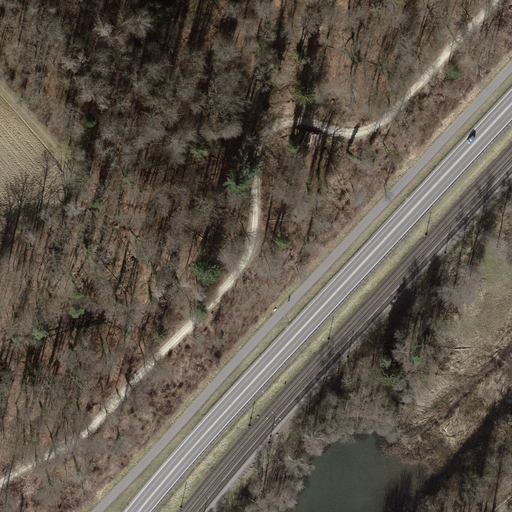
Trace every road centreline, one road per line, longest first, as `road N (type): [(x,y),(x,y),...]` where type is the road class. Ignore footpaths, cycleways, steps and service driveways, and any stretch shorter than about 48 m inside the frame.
road 1 (trunk): [(138,511),(511,103)]
road 2 (track): [(272,125),(258,138),(256,239),(245,266),(100,416),(63,448),(0,482)]
road 3 (track): [(500,0),(390,115),(369,130),(344,131),(294,118),(272,125),(195,0)]
